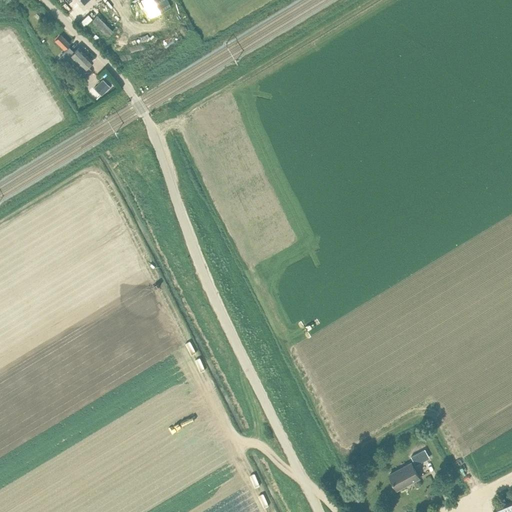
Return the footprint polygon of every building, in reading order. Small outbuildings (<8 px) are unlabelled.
[(167,0),(144,0),(152,15),(170,6),(167,0)] [(96,15),(91,21),(107,37),(112,32),(96,15)] [(64,49),(70,44),(60,34),(55,40),(64,49)] [(92,61),(78,48),(71,56),(65,50),(58,57),(64,63),(67,61),(74,67),(73,68),(79,74),(81,73),(86,77),(92,71),(87,66),(92,61)] [(109,85),(102,79),(94,87),(101,93),(109,85)] [(397,489),(419,478),(411,463),(390,474),(397,489)] [(511,511),(511,501),(493,511),(511,511)]
